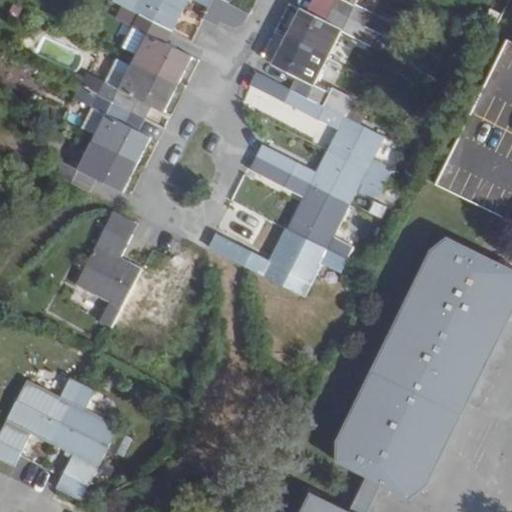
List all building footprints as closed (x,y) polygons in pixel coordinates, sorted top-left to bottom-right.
[(113,0),(114,0),(140,14),(172,30),(178,18),(173,15),(180,0),(188,0),(207,9),(204,17),(218,24),(220,20),(230,1),(228,0),(113,0)] [(180,0),(173,15),(178,18),(187,0),(180,0)] [(370,14),(354,5),(356,0),(336,0),(332,8),(364,25),(401,44),(407,32),(370,14)] [(230,1),(220,20),(233,27),(244,23),(250,11),(230,1)] [(128,7),(120,21),(133,27),(146,34),(136,54),(133,60),(176,82),(190,57),(165,44),(172,30),(140,14),(128,7)] [(324,23),(298,10),(286,35),(327,57),(340,31),(356,39),(364,25),(332,8),(324,23)] [(136,54),(146,34),(133,27),(123,47),(136,54)] [(330,93),(313,86),(327,57),(286,35),(272,64),(295,77),(290,88),(323,104),(330,93)] [(116,58),(104,82),(119,89),(131,65),(116,58)] [(131,110),(137,99),(152,106),(161,110),(176,82),(133,60),(131,65),(119,89),(104,82),(98,93),(131,110)] [(98,93),(104,82),(86,72),(81,84),(98,93)] [(250,85),(342,130),(337,140),(332,137),(326,150),(386,180),(392,168),(372,158),(383,134),(323,104),(290,88),(256,72),(250,85)] [(92,106),(98,93),(81,84),(75,97),(92,106)] [(92,106),(107,114),(93,141),(136,162),(149,135),(140,131),(125,123),(131,110),(98,93),(92,106)] [(137,99),(131,110),(146,118),(152,106),(137,99)] [(96,135),(107,114),(92,106),(81,127),(96,135)] [(140,131),(146,118),(131,110),(125,123),(140,131)] [(57,175),(69,181),(91,192),(97,179),(122,191),(136,162),(93,141),(79,170),(65,162),(57,175)] [(320,172),(264,145),(258,157),(349,202),(360,181),(380,191),(386,180),(326,150),(320,162),(326,164),(320,172)] [(353,245),(334,235),(349,202),(258,157),(252,169),(309,198),(299,217),(293,214),(287,228),(347,259),(353,245)] [(141,217),(137,224),(113,213),(78,283),(110,300),(100,319),(113,326),(143,265),(163,228),(141,217)] [(180,247),(185,239),(163,228),(143,265),(113,326),(124,332),(134,313),(168,330),(203,258),(180,247)] [(319,261),(340,271),(347,259),(287,228),(281,241),(284,244),(275,264),(216,235),(210,248),(249,267),(302,295),(319,261)] [(432,247),(339,435),(337,456),(367,472),(350,508),(312,490),(301,511),(369,511),(384,480),(411,494),(427,480),(511,310),(511,264),(451,234),(432,247)] [(30,435),(52,446),(84,381),(72,375),(61,395),(29,378),(0,437),(0,458),(14,466),(30,435)] [(86,408),(96,388),(84,381),(52,446),(73,457),(57,488),(82,500),(120,425),(86,408)]
